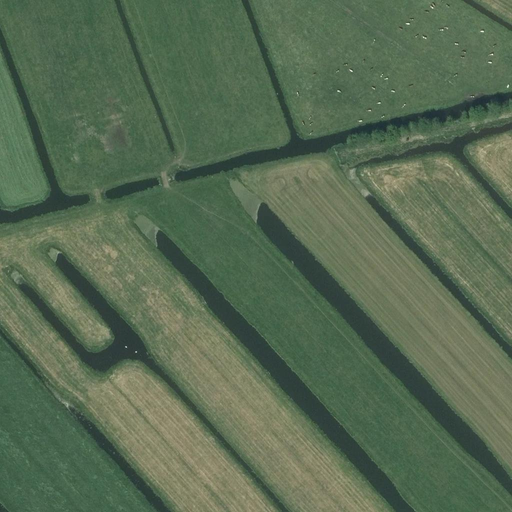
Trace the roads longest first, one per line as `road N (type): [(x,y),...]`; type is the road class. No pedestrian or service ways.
road 1 (track): [(232,267),(170,196),(89,0)]
road 2 (track): [(0,351),(145,511)]
